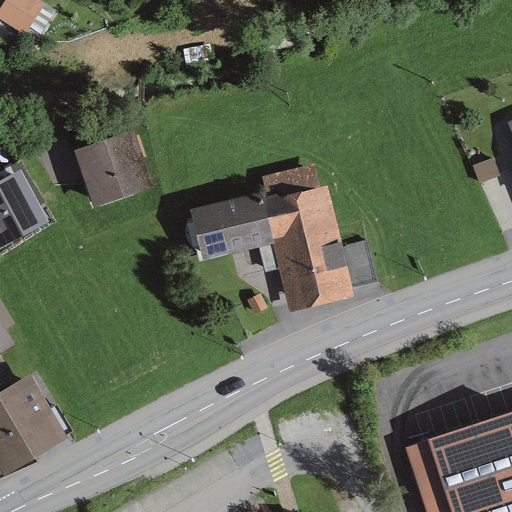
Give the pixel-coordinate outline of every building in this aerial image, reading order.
[(39,1),(37,0),(7,0),(0,12),(0,14),(22,28),(39,1)] [(511,117),(500,123),(511,149),(511,161),(510,162),(511,167),(511,117)] [(146,183),(130,133),(81,149),(98,199),(146,183)] [(482,157),(464,163),(469,178),(487,172),(482,157)] [(294,303),(348,289),(324,191),(317,193),(311,169),(268,179),(272,194),(267,195),(277,238),(294,303)] [(45,215),(20,171),(0,182),(0,240),(0,241),(45,215)] [(267,195),(196,213),(206,255),(277,238),(267,195)] [(354,283),(377,280),(372,238),(348,241),(354,283)] [(28,376),(0,392),(0,460),(3,466),(61,433),(28,376)] [(428,511),(511,511),(511,417),(408,453),(428,511)]
